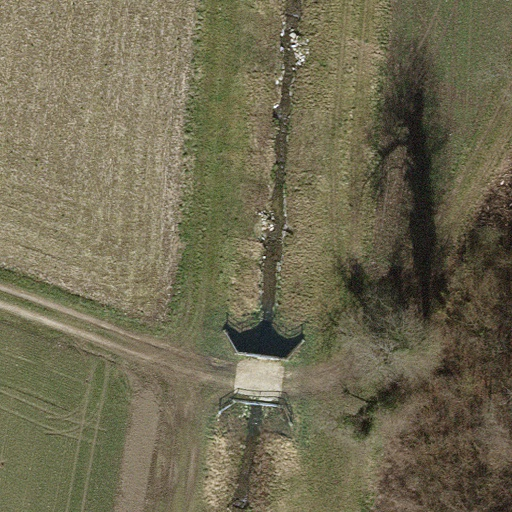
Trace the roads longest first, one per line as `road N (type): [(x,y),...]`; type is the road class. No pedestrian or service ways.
road 1 (track): [(178,511),(191,420),(211,368),(319,378),(372,353),(511,95)]
road 2 (track): [(0,293),(211,368)]
